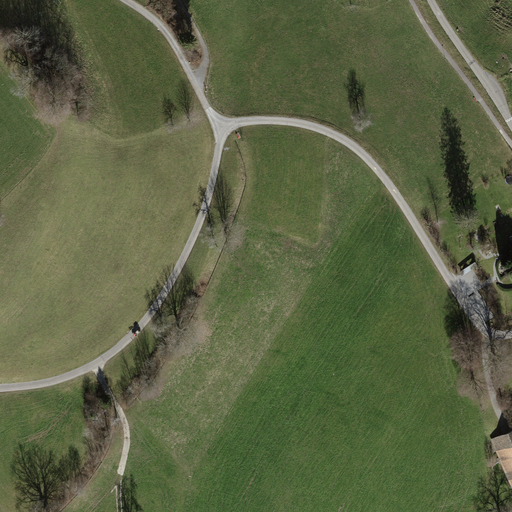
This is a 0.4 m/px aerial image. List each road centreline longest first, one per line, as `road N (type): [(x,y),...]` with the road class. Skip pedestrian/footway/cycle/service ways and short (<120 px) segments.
road 1 (unclassified): [(511,334),(486,331),(357,150),(307,125),(245,121),(225,124),(196,225),(133,331),(57,379),(0,387)]
road 2 (track): [(225,124),(211,116),(164,32),(127,0)]
road 3 (residential): [(430,0),(511,127)]
